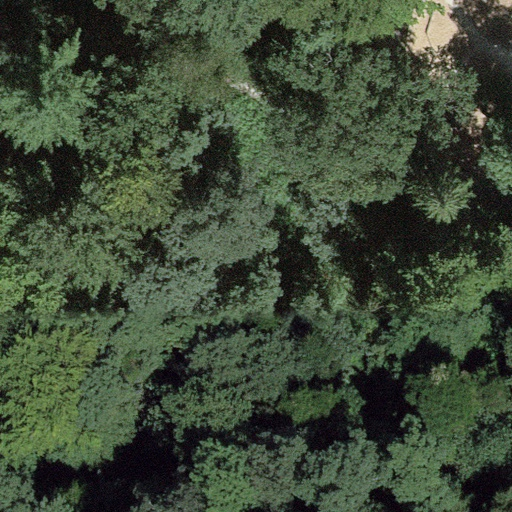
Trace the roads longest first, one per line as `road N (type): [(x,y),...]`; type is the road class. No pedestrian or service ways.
road 1 (track): [(396,168),(152,26)]
road 2 (track): [(396,168),(378,76),(391,0)]
road 3 (track): [(511,283),(396,168)]
